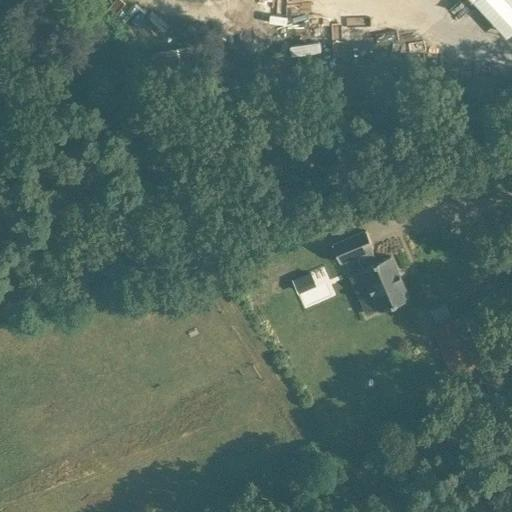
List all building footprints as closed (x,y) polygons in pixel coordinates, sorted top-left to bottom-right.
[(511,0),(471,0),(506,37),(511,31),(511,0)] [(380,310),(409,298),(391,255),(377,261),(372,248),(373,248),(366,230),(332,244),(340,262),(357,255),(363,267),(362,268),(362,269),(380,310)] [(317,286),(310,272),(292,281),(298,295),(317,286)] [(160,300),(180,294),(176,281),(156,286),(160,300)] [(435,325),(456,317),(450,301),(429,309),(435,325)] [(452,377),(477,367),(457,317),(452,319),(436,326),(432,327),(452,377)] [(317,467),(309,450),(273,469),(275,473),(261,480),(267,493),(317,467)]
